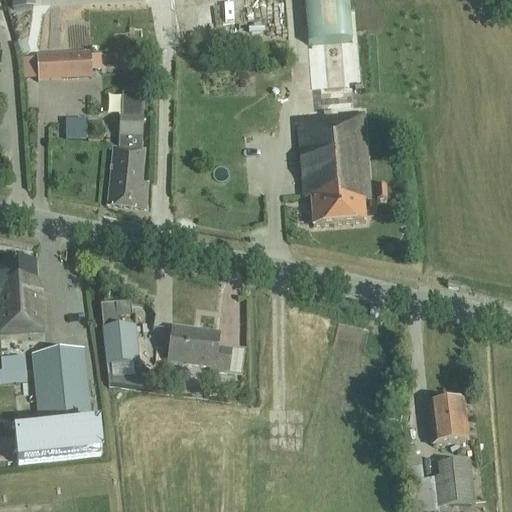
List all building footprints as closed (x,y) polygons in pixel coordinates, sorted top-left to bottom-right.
[(35,55),(36,82),(91,79),(91,71),(101,71),(100,56),(90,56),(90,52),(35,55)] [(117,149),(113,149),(107,206),(144,210),(147,184),(140,184),(143,152),(141,152),(143,106),(144,94),(141,94),(120,93),(119,99),(119,105),(117,149)] [(312,228),(364,223),(362,201),(369,200),(362,116),(297,121),(303,200),(309,199),(312,228)] [(385,185),(375,186),(376,200),(386,199),(385,185)] [(34,262),(0,264),(0,333),(43,330),(41,292),(35,280),(34,262)] [(104,322),(136,322),(135,301),(103,302),(104,322)] [(139,365),(135,327),(101,330),(105,369),(139,365)] [(217,336),(172,330),(168,363),(213,370),(212,373),(226,375),(229,350),(216,348),(217,336)] [(83,350),(31,355),(39,434),(91,430),(83,350)] [(161,376),(163,365),(148,363),(146,374),(161,376)] [(427,407),(432,448),(466,444),(462,403),(427,407)] [(472,511),(472,505),(474,505),(470,463),(438,466),(440,479),(431,480),(422,481),(421,469),(404,471),(409,511),(472,511)]
